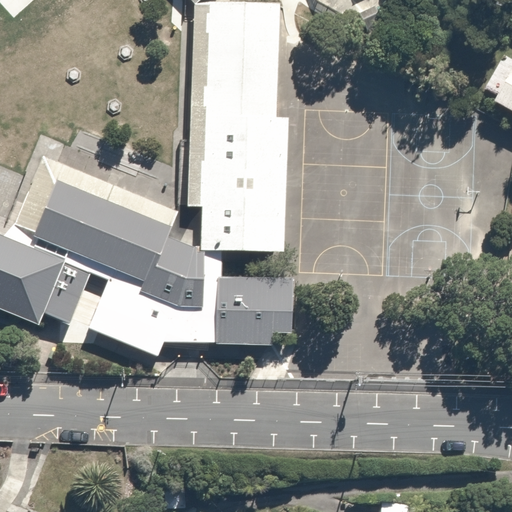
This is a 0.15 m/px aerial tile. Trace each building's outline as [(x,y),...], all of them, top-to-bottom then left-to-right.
[(279,269),(282,10),(202,9),(198,268),(279,269)] [(511,80),(501,100),(511,105),(511,80)] [(175,247),(54,197),(31,253),(108,288),(87,341),(159,375),(176,338),(195,343),(196,357),(291,361),(295,284),(213,283),(214,270),(178,270),(175,247)] [(90,288),(0,250),(0,316),(67,344),(90,288)] [(415,511),(416,505),(381,502),(380,511),(415,511)]
